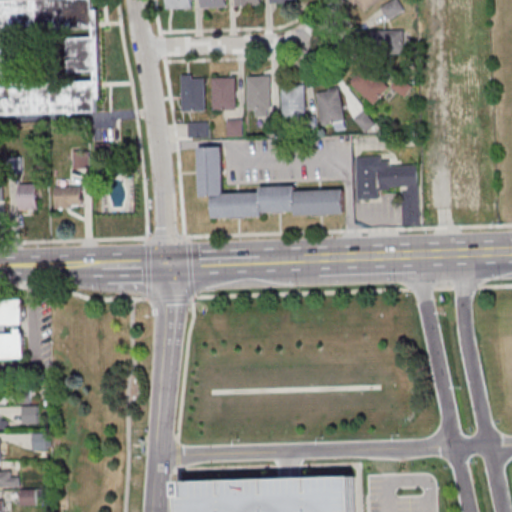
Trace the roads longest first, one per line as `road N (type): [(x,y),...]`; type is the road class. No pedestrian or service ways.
road 1 (residential): [(160,455),(511,444)]
road 2 (residential): [(146,47),(168,264)]
road 3 (residential): [(160,455),(171,297)]
road 4 (residential): [(303,41),(146,47)]
road 5 (secondary): [(446,255),(313,257)]
road 6 (residential): [(331,60),(343,37),(318,22),(305,32),(304,48),(314,60),(331,60)]
